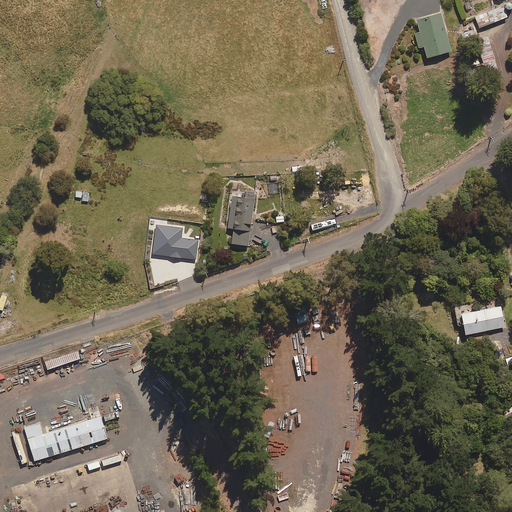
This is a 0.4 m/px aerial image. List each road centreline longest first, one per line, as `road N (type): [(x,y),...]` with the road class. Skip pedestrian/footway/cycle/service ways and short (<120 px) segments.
road 1 (residential): [(0,355),(371,232),(396,215)]
road 2 (unclassified): [(396,215),(349,0)]
road 3 (residential): [(396,215),(511,137)]
